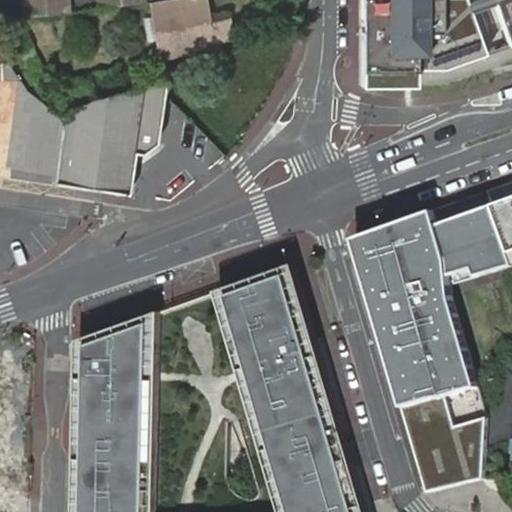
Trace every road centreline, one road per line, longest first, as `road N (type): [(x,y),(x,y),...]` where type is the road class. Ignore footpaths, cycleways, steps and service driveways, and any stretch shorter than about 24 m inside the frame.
road 1 (residential): [(317,200),(401,483),(418,511)]
road 2 (secondary): [(317,200),(49,291)]
road 3 (residential): [(49,291),(57,318),(57,511)]
road 4 (residential): [(306,152),(272,153),(190,207),(128,227)]
road 5 (residential): [(324,0),(306,152)]
road 6 (residential): [(128,227),(109,212),(0,195)]
